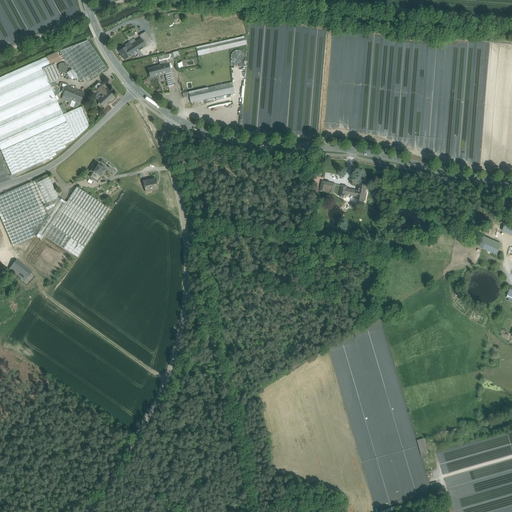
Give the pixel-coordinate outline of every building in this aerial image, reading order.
[(41,14),(29,0),(0,0),(0,50),(21,34),(24,34),(13,31),(12,16),(41,14)] [(152,42),(145,32),(139,36),(146,46),(152,42)] [(139,36),(127,44),(130,47),(127,49),(131,55),(146,46),(139,36)] [(245,37),(196,47),(198,55),(247,44),(245,37)] [(87,40),(60,51),(72,69),(67,73),(70,78),(73,76),(75,80),(78,78),(80,82),(86,78),(88,81),(107,69),(87,40)] [(126,47),(119,51),(125,60),(131,55),(127,49),(130,47),(127,44),(125,45),(126,47)] [(179,51),(158,56),(159,61),(166,60),(166,59),(180,56),(179,51)] [(47,57),(0,77),(0,148),(12,175),(56,155),(55,152),(66,147),(65,144),(74,140),(89,126),(81,107),(63,115),(50,84),(57,81),(61,77),(55,64),(51,65),(47,57)] [(160,65),(148,69),(150,77),(165,73),(166,73),(164,65),(160,65)] [(232,82),(188,92),(191,103),(235,93),(232,82)] [(102,86),(97,90),(102,95),(107,91),(102,86)] [(84,94),(67,87),(63,96),(70,99),(69,102),(79,106),(80,103),(84,94)] [(102,95),(97,100),(99,102),(98,103),(98,105),(100,106),(101,106),(102,106),(104,108),(108,104),(108,105),(110,103),(110,102),(115,98),(108,91),(107,91),(102,95)] [(106,170),(98,165),(93,172),(97,174),(101,177),(106,170)] [(49,177),(36,183),(46,204),(53,201),(59,198),(49,177)] [(146,190),(152,189),(152,190),(158,189),(155,179),(144,182),(146,190)] [(334,184),(322,181),(322,182),(320,191),(325,191),(325,189),(333,190),(335,184),(334,184)] [(44,205),(34,182),(30,184),(35,196),(36,198),(39,206),(40,207),(43,215),(44,216),(45,218),(49,217),(46,211),(44,205)] [(367,185),(359,183),(358,191),(346,189),(346,186),(342,186),(340,196),(344,197),(344,198),(345,198),(345,196),(346,196),(347,196),(348,195),(349,194),(357,196),(356,198),(364,200),(367,185)] [(30,184),(0,196),(0,211),(35,196),(30,184)] [(110,208),(77,187),(68,199),(102,221),(110,208)] [(36,198),(0,213),(0,215),(3,222),(39,206),(36,198)] [(102,221),(68,199),(60,212),(93,234),(102,221)] [(46,204),(44,205),(46,211),(56,206),(53,201),(46,204)] [(40,207),(3,223),(7,231),(43,215),(40,207)] [(93,234),(60,212),(52,225),(85,247),(93,234)] [(46,221),(45,218),(44,216),(7,232),(9,237),(32,228),(46,221)] [(511,223),(507,221),(503,231),(511,234),(511,223)] [(85,247),(52,225),(44,236),(78,258),(85,247)] [(32,228),(9,237),(13,246),(36,236),(32,228)] [(499,250),(485,244),(483,248),(497,255),(499,250)] [(32,272),(16,260),(11,266),(23,275),(21,278),(25,281),(32,272)] [(388,348),(376,350),(391,413),(396,412),(397,415),(400,414),(401,417),(404,416),(388,348)] [(425,452),(426,455),(428,454),(425,438),(418,439),(421,453),(425,452)]
